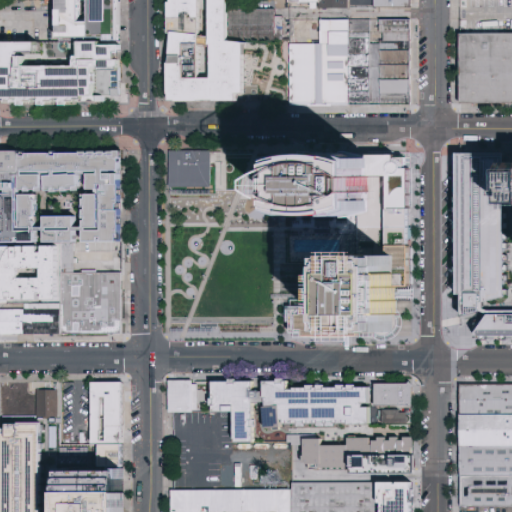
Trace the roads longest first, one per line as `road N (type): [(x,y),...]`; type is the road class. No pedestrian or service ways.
road 1 (residential): [(441,511),(435,0)]
road 2 (residential): [(0,125),(511,128)]
road 3 (residential): [(150,358),(511,359)]
road 4 (tertiary): [(147,0),(150,358)]
road 5 (tertiary): [(151,511),(150,358)]
road 6 (residential): [(0,358),(150,358)]
